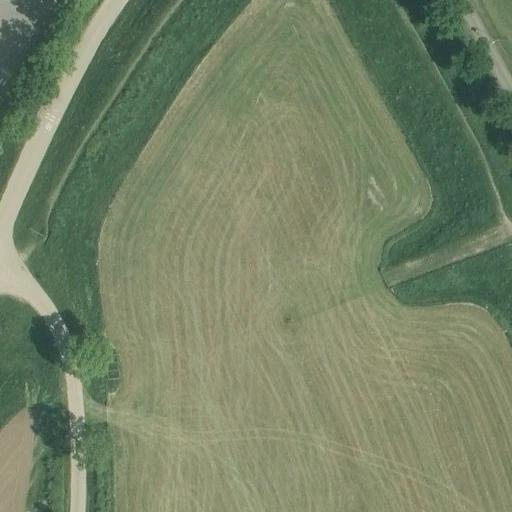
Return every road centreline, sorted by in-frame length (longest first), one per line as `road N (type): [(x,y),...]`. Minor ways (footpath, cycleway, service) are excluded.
road 1 (unclassified): [(77,511),(77,409),(67,352),(34,295),(0,275)]
road 2 (unclassified): [(0,233),(48,120),(119,0)]
road 3 (track): [(511,232),(378,282)]
